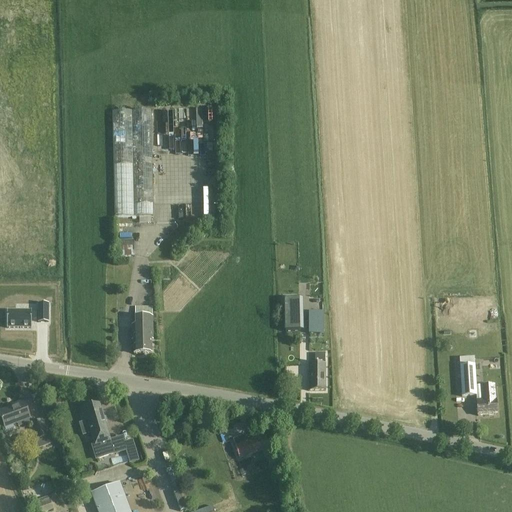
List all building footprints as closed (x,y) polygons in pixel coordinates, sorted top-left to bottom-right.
[(211,125),(211,111),(198,111),(198,124),(211,125)] [(114,218),(153,217),(151,112),(112,112),(114,218)] [(126,257),(134,257),(133,240),(119,241),(120,258),(116,258),(117,263),(126,263),(126,257)] [(285,333),(299,332),(299,300),(285,300),(285,333)] [(48,305),(38,305),(38,323),(48,323),(48,305)] [(135,308),(135,318),(135,327),(131,327),(132,341),(133,341),(133,355),(152,355),(151,340),(153,340),(152,318),(152,307),(135,308)] [(31,311),(6,312),(7,329),(31,328),(31,311)] [(323,312),(309,312),(309,334),(323,334),(323,312)] [(315,355),(315,364),(308,364),(308,392),(326,392),(325,364),(325,354),(315,355)] [(475,366),(459,367),(461,398),(476,396),(476,400),(480,400),(479,387),(476,388),(475,366)] [(495,386),(479,387),(480,400),(476,400),(477,416),(497,415),(495,386)] [(13,426),(17,424),(18,428),(31,423),(29,420),(30,420),(24,402),(10,407),(10,409),(0,412),(0,416),(5,429),(7,435),(15,431),(13,426)] [(113,454),(110,442),(100,405),(84,409),(94,446),(92,447),(96,461),(113,454)] [(47,436),(49,436),(43,420),(29,425),(38,449),(50,445),(47,436)] [(239,439),(233,440),(240,459),(268,449),(264,437),(241,445),(239,439)] [(50,483),(32,491),(35,499),(54,491),(50,483)] [(130,511),(120,483),(91,495),(97,511),(130,511)] [(41,501),(42,511),(43,511),(53,510),(51,499),(41,501)]
